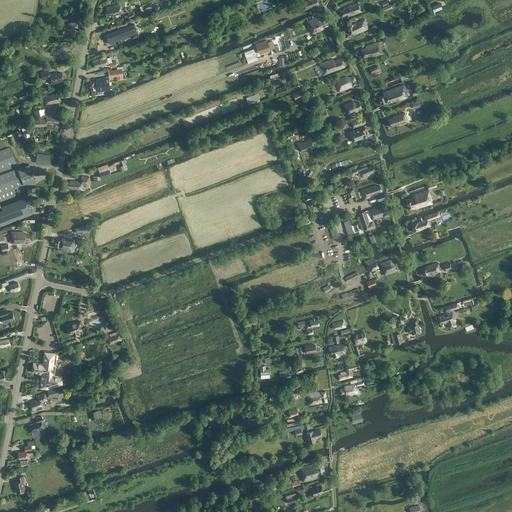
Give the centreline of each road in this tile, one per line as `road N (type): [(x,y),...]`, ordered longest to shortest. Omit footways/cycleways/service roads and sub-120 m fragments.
road 1 (unclassified): [(37,282),(110,292),(387,194)]
road 2 (unclassified): [(37,282),(94,0)]
road 3 (unclassified): [(0,476),(37,282)]
